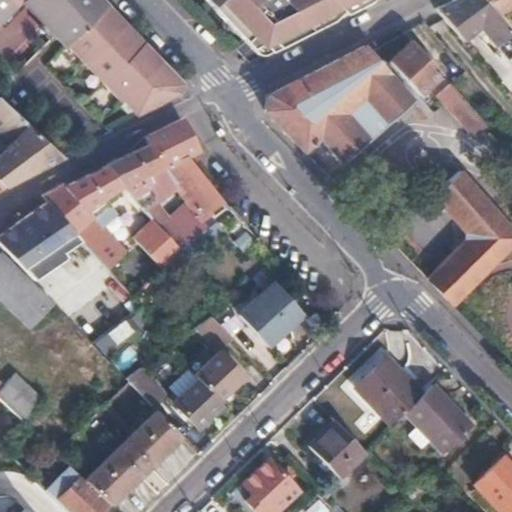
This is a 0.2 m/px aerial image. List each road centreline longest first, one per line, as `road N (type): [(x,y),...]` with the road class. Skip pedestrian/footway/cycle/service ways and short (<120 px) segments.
road 1 (residential): [(400,293),(168,511)]
road 2 (residential): [(230,92),(255,136),(376,256),(400,293)]
road 3 (residential): [(0,210),(230,92)]
road 4 (residential): [(420,0),(230,92)]
road 5 (residential): [(511,403),(400,293)]
road 6 (unknown): [(411,4),(511,122)]
road 7 (residential): [(144,0),(230,92)]
